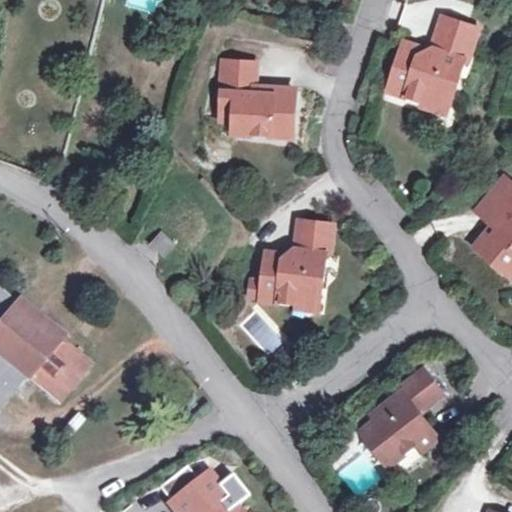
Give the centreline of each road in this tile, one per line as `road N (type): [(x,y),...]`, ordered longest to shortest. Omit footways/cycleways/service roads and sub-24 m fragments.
road 1 (residential): [(251,409),(93,218),(0,163)]
road 2 (residential): [(428,302),(346,168),(351,38),(372,0)]
road 3 (residential): [(261,422),(428,302)]
road 4 (residential): [(251,409),(84,485)]
